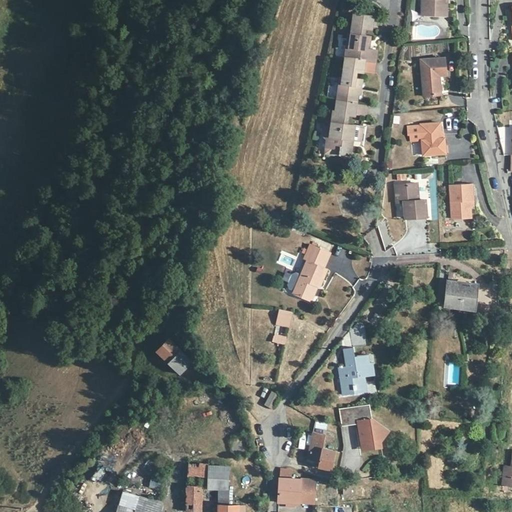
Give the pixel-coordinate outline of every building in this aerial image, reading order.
[(422,0),(423,8),(427,8),(426,15),(447,15),(447,4),(444,4),(443,0),(422,0)] [(373,16),(354,13),(351,39),(348,39),(347,47),(350,47),(348,57),(346,57),(342,84),(339,84),(339,89),(341,90),(340,98),(338,98),(336,111),(334,111),(332,127),(325,127),(323,136),(327,137),(330,137),(329,147),(339,149),(338,154),(350,155),(352,140),(361,141),(363,126),(346,124),(347,114),(355,115),(358,93),(360,80),(355,79),(356,71),(364,72),(365,60),(375,61),(376,51),(368,50),(366,50),(368,37),(363,36),(364,28),(371,29),(373,16)] [(446,74),(445,57),(421,59),(424,96),(441,94),(440,86),(440,75),(446,74)] [(359,104),(358,116),(367,117),(368,105),(359,104)] [(441,134),(440,123),(420,125),(408,126),(408,134),(410,134),(411,141),(421,140),(423,155),(446,153),(444,138),(441,138),(441,134)] [(339,149),(329,147),(326,147),(325,154),(338,155),(338,154),(339,149)] [(419,200),(418,183),(395,185),(397,203),(404,202),(405,218),(427,216),(425,199),(419,200)] [(473,200),(472,184),(449,185),(451,218),(470,217),(470,208),(469,200),(473,200)] [(330,253),(311,245),(304,260),(307,261),(294,293),(309,300),(316,285),(319,287),(327,269),(324,267),(330,253)] [(459,273),(449,272),(449,280),(458,281),(459,273)] [(458,281),(449,280),(446,306),(473,309),(475,283),(458,281)] [(292,313),(281,311),(280,319),(290,321),(292,313)] [(366,325),(358,322),(343,341),(347,366),(339,367),(343,387),(353,386),(354,393),(366,392),(364,376),(365,376),(365,374),(374,372),(372,362),(371,362),(367,363),(366,354),(355,356),(354,347),(369,345),(366,325)] [(192,361),(169,338),(157,351),(163,356),(169,362),(180,374),(192,361)] [(169,362),(163,356),(160,359),(166,364),(169,362)] [(459,378),(460,364),(450,363),(450,378),(459,378)] [(354,393),(353,386),(343,387),(344,395),(354,393)] [(275,410),(280,394),(270,391),(265,406),(275,410)] [(371,417),(369,404),(368,404),(340,408),(342,425),(342,426),(358,424),(362,443),(369,442),(370,448),(381,446),(381,440),(388,429),(372,418),(371,417)] [(326,430),(328,424),(318,421),(316,428),(326,430)] [(314,461),(319,462),(322,447),(324,440),(332,442),(334,432),(323,430),(322,433),(313,431),(307,459),(314,461)] [(322,447),(319,462),(318,466),(331,469),(335,450),(322,447)] [(219,505),(229,505),(229,489),(227,489),(228,466),(210,465),(189,463),(187,474),(209,476),(209,489),(218,489),(219,505)] [(511,463),(511,466),(505,466),(503,485),(511,486),(511,463)] [(291,470),(281,469),(279,502),(287,502),(294,502),(314,503),(314,496),(315,480),(291,478),(291,470)] [(159,490),(162,480),(152,477),(149,487),(159,490)] [(352,493),(351,483),(344,484),(344,493),(352,493)] [(202,486),(187,485),(187,489),(187,501),(185,510),(200,511),(202,488),(202,486)] [(269,493),(263,493),(263,498),(260,498),(257,499),(255,502),(255,504),(256,506),(258,508),(261,507),(265,506),(268,506),(269,493)] [(160,511),(163,503),(142,497),(137,511),(120,505),(117,511),(160,511)]
